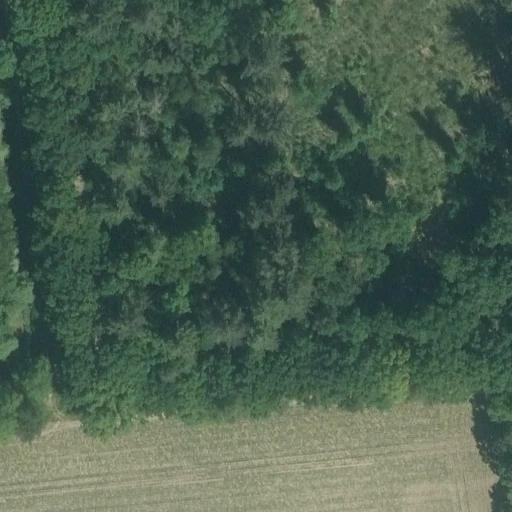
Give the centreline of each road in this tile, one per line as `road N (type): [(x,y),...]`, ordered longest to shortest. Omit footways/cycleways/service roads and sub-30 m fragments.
road 1 (track): [(127,371),(511,329)]
road 2 (track): [(78,0),(127,371)]
